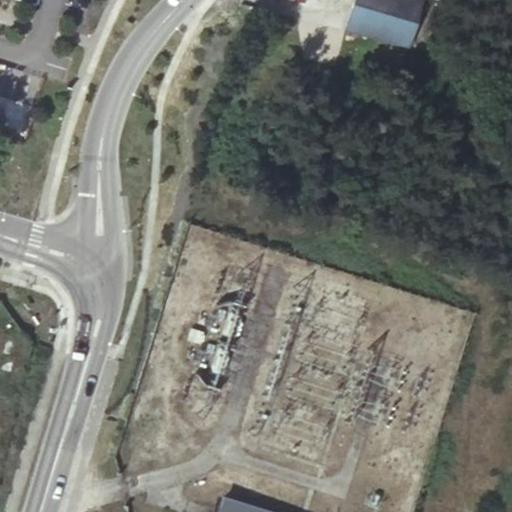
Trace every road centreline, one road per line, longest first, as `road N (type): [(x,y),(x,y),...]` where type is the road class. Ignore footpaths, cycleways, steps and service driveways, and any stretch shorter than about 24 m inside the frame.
road 1 (secondary): [(91,280),(104,134),(120,82),(151,30),(182,0)]
road 2 (secondary): [(37,511),(100,316),(91,280)]
